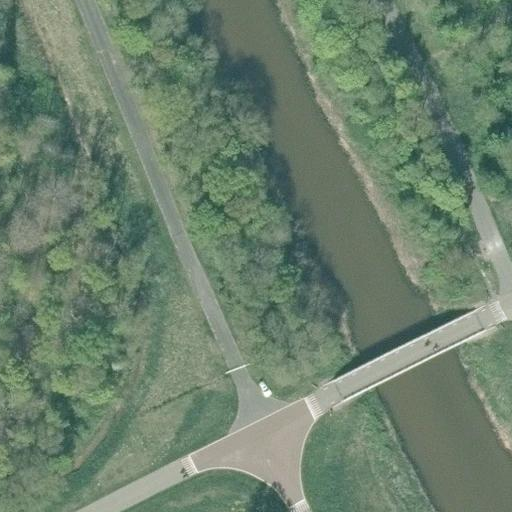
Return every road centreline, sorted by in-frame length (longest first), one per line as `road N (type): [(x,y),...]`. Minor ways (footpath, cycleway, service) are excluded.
road 1 (unclassified): [(257,436),(511,307)]
road 2 (unclassified): [(100,511),(257,436)]
